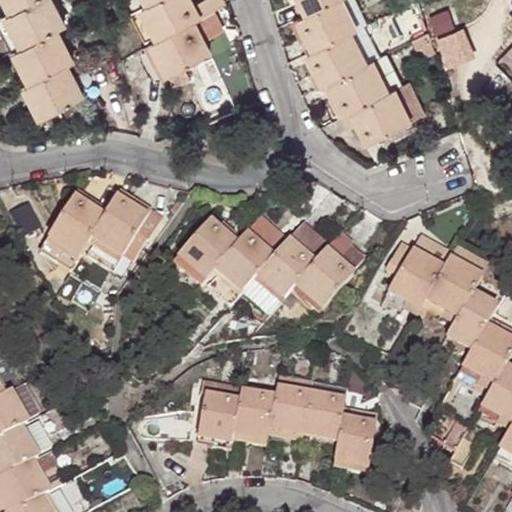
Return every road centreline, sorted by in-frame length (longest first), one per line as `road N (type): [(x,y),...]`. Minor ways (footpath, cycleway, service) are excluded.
road 1 (residential): [(0,170),(101,149),(234,180),(308,151)]
road 2 (residential): [(176,511),(242,492),(288,495),(336,511)]
road 3 (residential): [(248,0),(308,151)]
road 4 (residential): [(308,151),(372,189),(437,172)]
road 5 (residential): [(437,511),(419,444),(385,395)]
